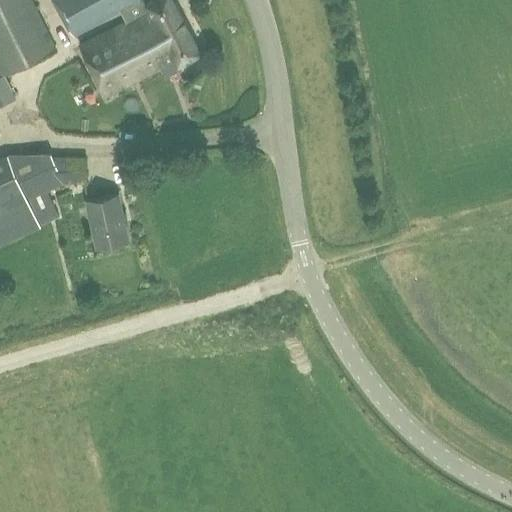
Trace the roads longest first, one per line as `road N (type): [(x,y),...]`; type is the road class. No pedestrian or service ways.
road 1 (tertiary): [(511,499),(427,449),(362,387),(315,296),(257,0)]
road 2 (unknown): [(0,138),(190,135),(280,117)]
